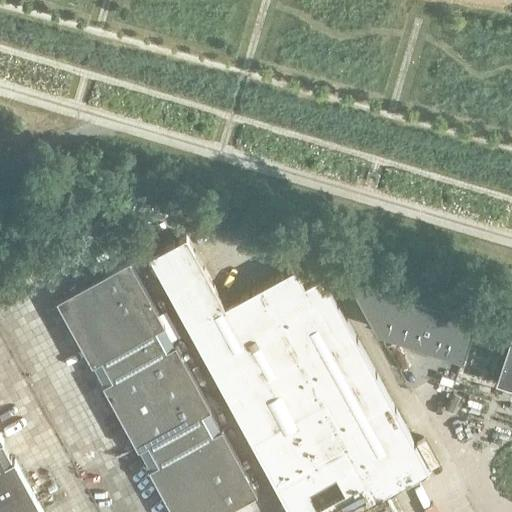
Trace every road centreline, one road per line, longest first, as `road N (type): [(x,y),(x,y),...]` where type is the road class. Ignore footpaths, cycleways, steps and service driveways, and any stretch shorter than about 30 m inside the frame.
road 1 (unknown): [(126,511),(12,297)]
road 2 (unclassified): [(491,511),(460,441),(468,424),(511,426)]
road 3 (unknown): [(65,511),(0,393)]
